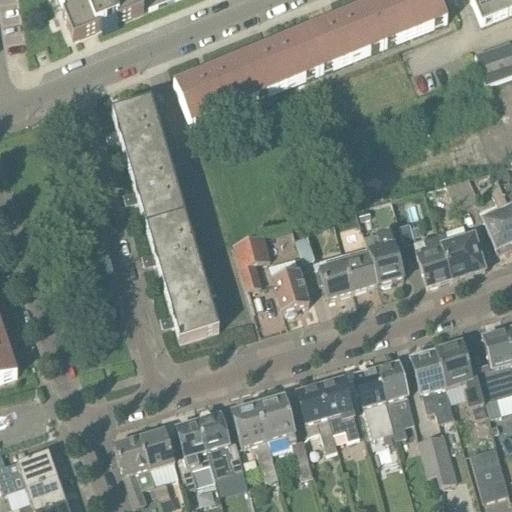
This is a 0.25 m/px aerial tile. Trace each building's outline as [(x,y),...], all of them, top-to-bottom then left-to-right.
[(57,0),(66,20),(65,21),(75,47),(101,36),(100,34),(119,26),(120,28),(146,18),(145,15),(182,0),(57,0)] [(383,54),(428,35),(447,27),(435,0),(395,0),(366,12),(383,54)] [(511,0),(467,0),(482,34),(511,21),(511,0)] [(319,80),(383,54),(366,12),(302,39),(319,80)] [(255,106),(319,80),(302,39),(238,65),(255,106)] [(474,62),(485,91),(511,81),(511,52),(511,53),(509,49),(474,62)] [(191,133),(255,106),(238,65),(174,91),(191,133)] [(128,177),(168,165),(151,108),(111,119),(116,136),(114,137),(117,148),(119,147),(128,177)] [(145,234),(185,223),(168,165),(128,177),(135,198),(132,198),(135,209),(138,208),(145,234)] [(510,183),(506,173),(491,177),(496,189),(510,183)] [(457,188),(467,210),(478,205),(469,184),(457,188)] [(498,192),(511,224),(511,193),(509,187),(498,192)] [(456,215),(467,210),(457,188),(445,191),(456,215)] [(507,256),(511,253),(511,224),(498,192),(489,195),(496,209),(479,217),(482,224),(481,224),(496,257),(506,252),(507,256)] [(162,292),(202,280),(185,223),(145,234),(153,260),(150,261),(153,271),(156,271),(162,292)] [(398,233),(404,252),(414,249),(409,230),(398,233)] [(363,244),(367,255),(369,263),(377,292),(381,291),(384,292),(390,291),(392,288),(403,285),(390,237),(376,241),(375,240),(363,244)] [(440,251),(451,287),(485,277),(479,258),(473,239),(440,249),(440,251)] [(295,245),(302,269),(314,265),(307,241),(295,245)] [(232,253),(245,298),(262,294),(255,271),(270,267),(264,243),(232,253)] [(426,295),(451,287),(440,251),(440,249),(438,244),(423,249),(422,248),(413,251),(426,295)] [(352,299),(377,292),(369,263),(367,255),(342,262),(352,299)] [(328,306),(352,299),(342,262),(313,270),(319,291),(323,290),(328,306)] [(308,312),(298,277),(272,285),(282,319),(285,318),(286,322),(296,319),(295,316),(308,312)] [(202,280),(162,292),(171,321),(169,322),(172,333),(174,332),(179,349),(219,337),(202,280)] [(0,331),(0,386),(17,381),(0,331)] [(493,339),(492,342),(482,345),(489,370),(473,374),(476,384),(486,422),(487,422),(488,424),(502,421),(497,404),(511,399),(511,363),(505,338),(500,340),(498,338),(493,339)] [(486,422),(476,384),(472,385),(468,369),(466,370),(461,351),(449,355),(448,352),(438,355),(439,358),(436,359),(446,396),(465,391),(467,396),(463,398),(468,416),(472,415),(475,425),(486,422)] [(441,428),(454,425),(446,396),(436,359),(410,366),(421,404),(435,400),(436,401),(433,404),(441,428)] [(404,432),(414,430),(409,407),(398,370),(388,373),(386,370),(379,372),(378,376),(377,376),(396,445),(406,442),(404,432)] [(395,446),(395,445),(396,445),(377,376),(374,377),(371,375),(364,377),(363,380),(354,383),(364,417),(374,414),(384,449),(395,446)] [(345,436),(348,446),(359,443),(343,386),(331,389),(328,386),(321,388),(320,393),(319,393),(333,440),(345,436)] [(337,456),(332,440),(333,440),(319,393),(316,394),(314,391),(306,393),(305,397),(296,400),(308,442),(320,439),(325,460),(337,456)] [(302,446),(296,448),(284,403),(258,410),(273,459),(291,454),(300,487),(313,483),(302,446)] [(278,485),(271,460),(273,459),(258,410),(254,412),(250,408),(244,410),(243,415),(231,418),(241,455),(257,451),(258,454),(255,455),(264,489),(278,485)] [(228,466),(232,480),(243,477),(235,449),(229,451),(220,421),(210,424),(207,421),(201,423),(199,427),(199,428),(212,470),(228,466)] [(214,488),(209,471),(212,470),(199,428),(196,428),(193,425),(187,427),(185,431),(175,434),(184,463),(177,465),(186,497),(214,488)] [(174,471),(165,437),(140,444),(154,493),(158,507),(170,503),(166,488),(178,485),(174,471)] [(426,445),(436,481),(439,492),(456,488),(444,441),(426,445)] [(138,511),(145,510),(140,496),(154,493),(140,444),(136,445),(136,443),(125,446),(126,448),(114,452),(123,484),(133,511),(138,511)] [(426,484),(436,481),(426,445),(417,448),(426,484)] [(483,508),(509,501),(496,454),(470,461),(483,508)] [(25,494),(57,482),(48,457),(5,472),(1,461),(0,461),(0,498),(1,502),(25,494)] [(51,511),(65,507),(57,482),(25,494),(30,507),(16,511),(51,511)]
